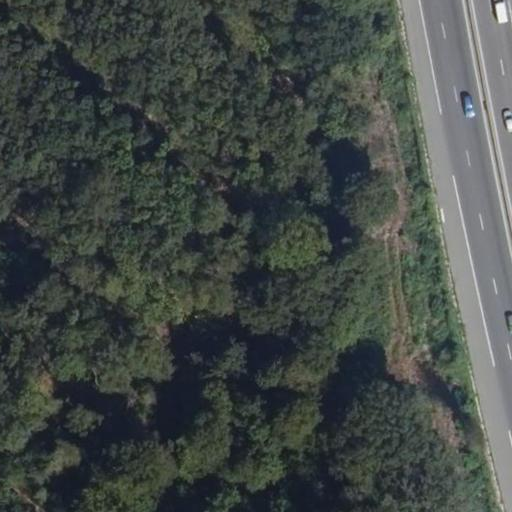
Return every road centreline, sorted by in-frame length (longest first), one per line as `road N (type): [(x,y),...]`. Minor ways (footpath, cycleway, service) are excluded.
road 1 (motorway): [(437,0),(511,358)]
road 2 (motorway): [(511,121),(490,0)]
